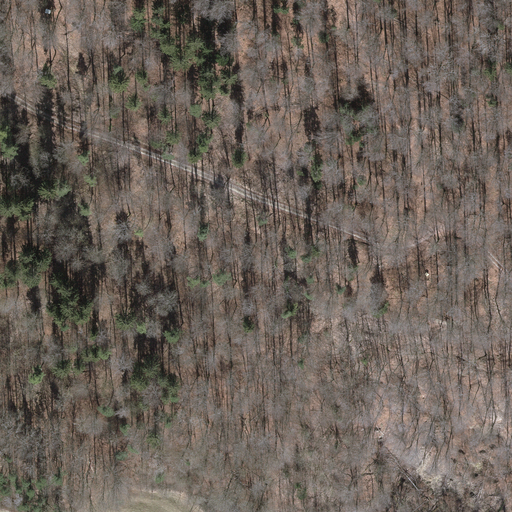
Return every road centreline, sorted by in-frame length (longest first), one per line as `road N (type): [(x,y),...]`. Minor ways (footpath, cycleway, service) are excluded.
road 1 (track): [(511,329),(408,321),(303,294),(148,154),(0,86)]
road 2 (track): [(456,228),(389,244),(148,154)]
road 3 (track): [(345,0),(456,228),(511,275)]
